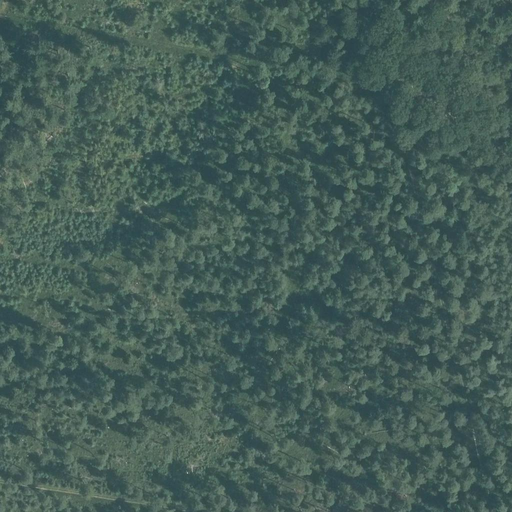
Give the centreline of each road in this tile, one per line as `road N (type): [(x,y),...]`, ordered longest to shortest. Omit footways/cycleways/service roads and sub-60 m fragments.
road 1 (track): [(345,0),(380,60),(491,511)]
road 2 (track): [(179,511),(0,483)]
road 3 (track): [(511,158),(380,60)]
